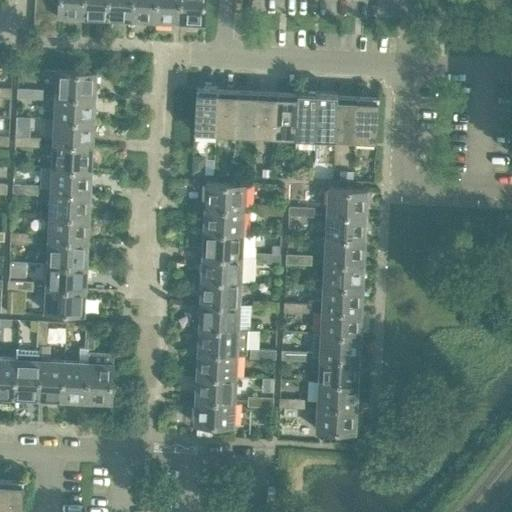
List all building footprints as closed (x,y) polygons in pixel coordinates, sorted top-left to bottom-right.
[(59,11),(59,0),(34,0),(34,10),(59,11)] [(83,16),(83,0),(59,0),(59,11),(59,15),(59,14),(83,16)] [(107,17),(107,0),(83,0),(83,16),(107,17)] [(131,18),(131,0),(107,0),(107,17),(131,18)] [(155,19),(155,0),(131,0),(131,18),(155,19)] [(179,20),(179,0),(155,0),(155,19),(179,20)] [(203,23),(204,0),(179,0),(179,20),(202,22),(202,23),(203,23)] [(58,23),(59,15),(59,11),(34,10),(34,21),(58,23)] [(57,35),(58,23),(34,21),(33,34),(57,35)] [(94,96),(95,71),(57,69),(56,94),(94,96)] [(215,131),(217,86),(196,85),(194,130),(215,131)] [(0,95),(11,96),(12,87),(0,86),(0,95)] [(235,132),(237,87),(217,86),(215,131),(235,132)] [(30,97),(30,88),(18,87),(18,97),(30,97)] [(255,133),(257,88),(237,87),(235,132),(255,133)] [(43,98),(43,88),(30,88),(30,97),(43,98)] [(275,134),(277,89),(257,88),(255,133),(275,134)] [(295,135),(297,90),(277,89),(275,134),(295,135)] [(315,136),(317,91),(297,90),(295,135),(315,136)] [(335,137),(337,93),(317,91),(315,136),(335,137)] [(355,137),(357,94),(337,93),(335,137),(355,137)] [(93,120),(94,96),(56,94),(54,118),(93,120)] [(376,138),(378,95),(357,94),(355,137),(376,138)] [(92,144),(93,120),(54,118),(53,142),(92,144)] [(0,143),(9,144),(9,135),(0,134),(0,143)] [(27,145),(28,136),(16,135),(15,144),(27,145)] [(40,145),(41,136),(28,136),(27,145),(40,145)] [(90,168),(92,144),(53,142),(52,166),(90,168)] [(89,192),(90,168),(52,166),(51,190),(89,192)] [(244,208),(245,182),(207,181),(205,206),(244,208)] [(25,193),(25,184),(13,183),(13,192),(25,193)] [(38,193),(38,184),(25,184),(25,193),(38,193)] [(364,213),(365,189),(327,187),(326,211),(364,213)] [(88,216),(89,192),(51,190),(49,214),(88,216)] [(269,213),(270,204),(258,203),(257,213),(269,213)] [(282,214),(283,205),(270,204),(269,213),(282,214)] [(301,215),(302,206),(289,205),(289,215),(301,215)] [(243,232),(244,208),(205,206),(204,230),(243,232)] [(314,216),(314,211),(315,207),(302,206),(301,215),(314,216)] [(363,237),(364,213),(326,211),(324,235),(363,237)] [(87,240),(88,216),(49,214),(48,238),(87,240)] [(252,232),(243,232),(204,230),(203,254),(255,256),(255,261),(267,262),(267,253),(255,252),(255,246),(252,246),(252,232)] [(22,241),(23,232),(11,231),(10,240),(22,241)] [(35,242),(36,232),(23,232),(22,241),(35,242)] [(362,262),(363,237),(324,235),(323,260),(362,262)] [(85,264),(87,240),(48,238),(47,262),(85,264)] [(280,262),(280,253),(267,253),(267,262),(280,262)] [(299,263),(299,254),(286,253),(286,263),(299,263)] [(254,280),(255,261),(255,256),(203,254),(202,278),(240,280),(254,280)] [(312,264),(312,259),(312,255),(299,254),(299,263),(312,264)] [(361,286),(362,262),(323,260),(322,284),(361,286)] [(84,288),(85,264),(47,262),(46,286),(84,288)] [(239,304),(240,280),(202,278),(201,302),(239,304)] [(20,289),(20,280),(8,279),(8,289),(20,289)] [(32,290),(33,280),(20,280),(20,289),(32,290)] [(359,310),(361,286),(322,284),(321,298),(310,298),(310,303),(297,302),(296,311),(309,312),(309,307),(321,308),(359,310)] [(83,313),(84,288),(46,286),(45,310),(83,313)] [(264,310),(265,300),(253,300),(252,309),(264,310)] [(277,310),(278,301),(265,300),(264,310),(277,310)] [(238,328),(239,304),(201,302),(199,326),(238,328)] [(296,311),(297,302),(283,302),(283,311),(296,311)] [(358,334),(359,310),(321,308),(319,332),(358,334)] [(46,333),(47,320),(38,320),(37,332),(46,333)] [(95,335),(96,323),(86,322),(86,335),(95,335)] [(237,352),(238,328),(199,326),(198,350),(237,352)] [(38,396),(41,345),(46,345),(46,333),(37,332),(37,345),(40,345),(40,349),(17,348),(16,357),(17,357),(15,395),(38,396)] [(357,358),(358,334),(319,332),(318,356),(357,358)] [(85,399),(87,360),(88,348),(94,348),(95,335),(86,335),(85,347),(80,347),(79,360),(64,359),(62,397),(85,399)] [(62,397),(64,359),(50,358),(50,346),(46,345),(41,345),(38,396),(62,397)] [(262,358),(262,348),(250,348),(250,357),(262,358)] [(274,358),(275,349),(262,348),(262,358),(274,358)] [(293,359),(294,350),(281,349),(281,359),(293,359)] [(235,376),(237,352),(198,350),(197,374),(235,376)] [(306,360),(307,351),(294,350),(293,359),(306,360)] [(85,399),(110,400),(113,352),(88,351),(85,399)] [(17,357),(16,357),(0,355),(0,394),(15,395),(17,357)] [(356,382),(357,358),(318,356),(317,380),(356,382)] [(234,400),(235,376),(197,374),(196,398),(234,400)] [(355,406),(356,382),(317,380),(316,404),(355,406)] [(259,406),(260,397),(248,396),(247,406),(259,406)] [(272,407),(272,397),(260,397),(259,406),(272,407)] [(233,425),(234,400),(196,398),(194,423),(233,425)] [(291,407),(292,398),(278,398),(278,407),(291,407)] [(304,408),(305,399),(292,398),(291,407),(304,408)] [(354,431),(355,406),(316,404),(314,429),(354,431)] [(21,511),(23,478),(2,477),(0,511),(21,511)]
